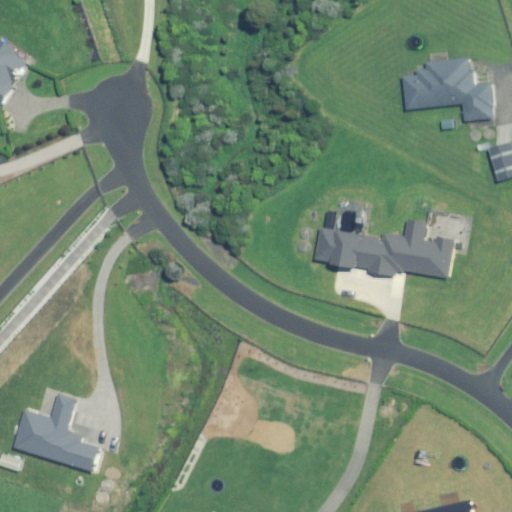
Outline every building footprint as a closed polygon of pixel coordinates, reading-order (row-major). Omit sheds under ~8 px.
[(0,106),(0,107),(31,64),(0,42),(0,106)] [(404,78),(407,109),(463,104),(465,120),(494,117),(491,84),(472,85),(470,58),(425,62),(426,69),(415,70),(416,77),(404,78)] [(457,119),(445,120),(445,131),(458,131),(457,119)] [(511,145),(511,144),(489,150),(498,182),(511,177),(511,145)] [(319,230),(315,260),(371,269),(371,273),(394,276),(394,273),(447,281),(453,242),(438,239),(437,244),(424,242),(426,225),(407,222),(404,239),(382,235),(381,239),(319,230)] [(25,411),(13,449),(91,472),(98,448),(81,443),(83,436),(66,431),(75,400),(57,395),(50,418),(25,411)] [(468,511),(467,503),(426,511),(468,511)]
